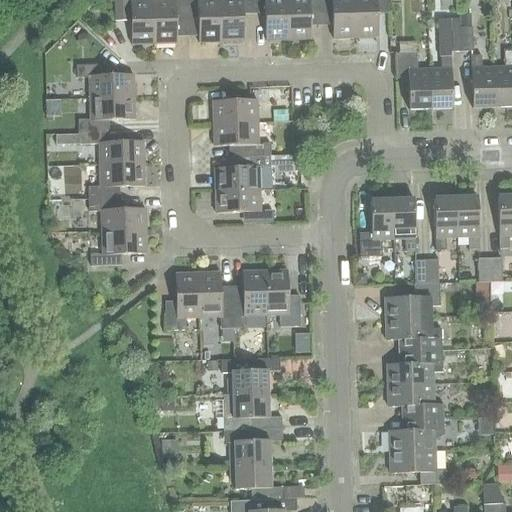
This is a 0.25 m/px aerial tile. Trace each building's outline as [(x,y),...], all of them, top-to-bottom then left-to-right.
[(114,0),(115,23),(129,22),(128,0),(114,0)] [(186,0),(154,0),(154,1),(152,1),(154,45),(176,45),(175,18),(187,18),(186,0)] [(186,0),(187,18),(197,17),(198,44),(221,43),(219,0),(186,0)] [(243,16),(254,16),(253,0),(219,0),(221,43),(243,43),(243,16)] [(253,0),(254,16),(264,15),(265,42),(288,41),(286,0),(253,0)] [(286,0),(288,41),(310,41),(310,13),(321,13),(320,0),(286,0)] [(320,0),(321,13),(332,13),(333,40),(355,39),(353,0),(320,0)] [(353,0),(355,39),(378,38),(377,15),(388,14),(387,0),(353,0)] [(154,45),(152,1),(130,2),(131,46),(154,45)] [(459,15),(459,20),(459,29),(471,29),(471,15),(459,15)] [(452,110),(450,57),(450,53),(460,53),(459,29),(459,20),(437,21),(439,59),(440,59),(440,70),(428,71),(430,111),(452,110)] [(459,29),(460,53),(472,53),(471,29),(459,29)] [(79,37),(77,42),(80,46),(84,48),(89,46),(90,41),(88,37),(83,35),(79,37)] [(492,69),(494,109),(511,108),(511,51),(503,52),(504,69),(492,69)] [(408,112),(430,111),(428,71),(417,71),(416,54),(395,55),(395,79),(407,79),(408,112)] [(494,109),(492,69),(481,69),(480,57),(470,57),(472,110),(494,109)] [(133,76),(105,77),(105,66),(76,67),(76,79),(83,79),(88,79),(89,100),(133,98),(133,76)] [(90,120),(78,121),(78,133),(78,134),(108,133),(108,122),(134,121),(133,98),(89,100),(90,120)] [(212,103),(213,125),(257,124),(256,101),(212,103)] [(78,119),(64,120),(65,133),(78,133),(78,121),(78,119)] [(257,124),(213,125),(213,148),(240,147),(240,158),(262,157),(270,157),(270,144),(262,144),(262,146),(258,146),(257,124)] [(89,154),(99,154),(99,167),(143,165),(143,143),(109,144),(108,133),(78,134),(78,136),(78,145),(88,145),(89,154)] [(78,145),(78,136),(70,136),(70,146),(78,145)] [(241,169),(214,170),(215,192),(259,191),(259,189),(271,189),(270,169),(270,160),(270,157),(262,157),(240,158),(241,169)] [(99,167),(100,187),(88,188),(88,201),(119,200),(119,189),(144,188),(143,165),(99,167)] [(259,191),(215,192),(215,215),(260,213),(259,191)] [(509,237),(511,237),(511,197),(497,198),(499,250),(509,250),(509,237)] [(455,199),(456,239),(468,239),(468,251),(479,251),(477,198),(455,199)] [(445,239),(456,239),(455,199),(434,200),(435,252),(445,252),(445,239)] [(88,213),(100,212),(101,234),(145,233),(145,210),(119,211),(119,200),(88,201),(88,213)] [(414,200),(392,201),(393,241),(404,241),(405,253),(415,253),(414,200)] [(381,241),(393,241),(392,201),(370,201),(371,234),(359,235),(360,259),(381,258),(381,241)] [(272,224),(272,211),(264,212),(264,224),(272,224)] [(121,267),(120,256),(146,255),(145,233),(101,234),(101,247),(89,247),(90,268),(121,267)] [(489,260),(490,284),(501,284),(501,259),(489,260)] [(478,284),(490,284),(489,260),(477,260),(478,284)] [(437,261),(425,262),(426,286),(438,285),(437,261)] [(426,286),(425,262),(414,262),(414,286),(426,286)] [(244,317),(266,317),(264,272),(242,273),(242,297),(231,297),(232,330),(245,329),(244,317)] [(266,317),(279,316),(279,328),(299,327),(299,297),(288,297),(287,272),(264,272),(266,317)] [(176,302),(165,303),(165,332),(185,331),(185,319),(199,319),(197,274),(175,275),(176,302)] [(197,274),(199,319),(219,318),(220,330),(232,330),(231,297),(221,298),(220,274),(197,274)] [(362,276),(356,276),(356,286),(366,285),(366,279),(362,276)] [(431,319),(430,308),(440,307),(440,299),(439,285),(413,286),(414,298),(384,299),(385,321),(431,319)] [(488,302),(476,302),(477,312),(489,311),(488,302)] [(431,319),(385,321),(385,342),(396,341),(397,353),(415,353),(441,352),(440,330),(431,330),(431,319)] [(309,335),(297,336),(297,348),(309,347),(309,335)] [(386,366),(387,387),(432,386),(432,374),(442,374),(441,352),(415,353),(397,353),(397,365),(386,366)] [(221,374),(231,374),(232,380),(227,381),(228,396),(226,396),(226,397),(267,396),(267,373),(280,372),(280,360),(221,362),(221,374)] [(216,372),(216,362),(207,363),(207,373),(216,372)] [(432,386),(387,387),(387,408),(400,408),(401,420),(417,419),(443,419),(443,406),(433,406),(432,386)] [(222,419),(223,432),(282,430),(281,418),(268,419),(267,396),(226,397),(228,397),(228,413),(233,413),(233,419),(222,419)] [(173,399),(160,399),(161,412),(167,412),(173,405),(173,399)] [(388,432),(389,454),(434,452),(434,432),(443,432),(443,419),(417,419),(401,420),(401,432),(388,432)] [(229,467),(270,466),(269,443),(282,443),(282,430),(223,432),(223,445),(234,445),(234,451),(229,451),(230,467),(229,467)] [(177,442),(161,443),(161,460),(177,460),(177,442)] [(435,473),(434,452),(389,454),(389,475),(419,474),(419,486),(445,486),(444,472),(435,473)] [(511,465),(497,466),(497,473),(511,473),(511,465)] [(263,501),(263,502),(296,501),(296,500),(284,500),(284,489),(270,489),(270,466),(229,467),(229,468),(230,468),(230,483),(235,483),(235,489),(234,489),(234,490),(251,490),(251,502),(263,501)] [(482,485),(482,506),(482,511),(504,511),(504,505),(502,505),(501,499),(496,485),(482,485)] [(296,511),(296,501),(263,502),(263,511),(296,511)]
